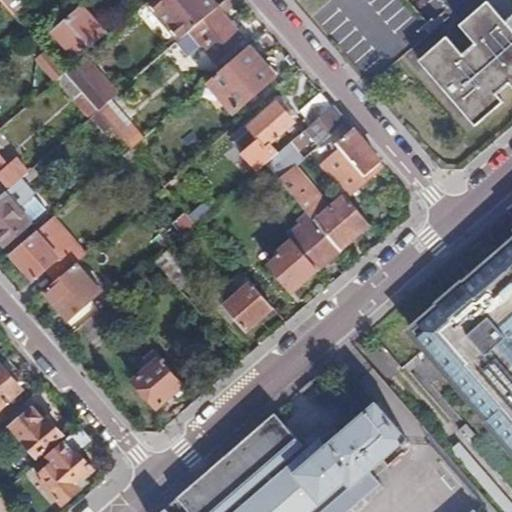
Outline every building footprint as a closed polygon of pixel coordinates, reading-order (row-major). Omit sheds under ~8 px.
[(27,9),(18,0),(0,0),(0,2),(15,19),(27,9)] [(191,31),(216,9),(208,0),(152,0),(147,5),(179,41),(181,39),(191,31)] [(239,0),(226,0),(216,9),(191,31),(202,44),(218,61),(242,39),(223,16),(239,0)] [(511,0),(480,0),(450,26),(466,44),(455,54),(439,36),(412,60),(471,128),(499,104),(492,96),(504,86),(511,94),(511,92),(511,0)] [(97,41),(74,14),(51,35),(75,62),(97,41)] [(191,31),(181,39),(193,53),(202,44),(191,31)] [(275,77),(249,48),(210,82),(237,111),(275,77)] [(65,75),(47,55),(39,62),(57,82),(65,75)] [(106,105),(118,94),(86,57),(65,75),(81,94),(93,106),(98,112),(106,105)] [(65,75),(57,82),(73,101),(81,94),(65,75)] [(93,106),(81,94),(73,101),(89,120),(98,112),(93,106)] [(333,107),(321,94),(301,112),(312,126),(333,107)] [(277,102),(249,126),(260,138),(253,145),(261,154),(295,123),(277,102)] [(128,130),(106,105),(98,112),(120,137),(128,130)] [(333,107),(312,126),(291,143),(303,159),(308,154),(328,137),(346,122),(333,107)] [(381,163),(346,122),(328,137),(337,147),(339,146),(366,176),(381,163)] [(128,130),(120,137),(132,150),(139,144),(143,140),(131,127),(128,130)] [(291,143),(266,165),(279,180),(294,167),(303,159),(291,143)] [(156,163),(139,144),(132,150),(149,168),(156,163)] [(22,178),(29,172),(16,158),(0,172),(0,177),(10,188),(22,178)] [(375,186),(390,173),(381,163),(366,176),(375,186)] [(294,167),(279,180),(315,221),(339,249),(340,250),(369,224),(345,196),(331,208),(294,167)] [(22,178),(10,188),(0,196),(0,239),(4,245),(31,221),(20,207),(35,194),(22,178)] [(189,231),(198,223),(186,210),(178,218),(189,231)] [(54,218),(12,254),(33,278),(49,265),(54,260),(65,272),(78,261),(86,255),(54,218)] [(292,290),(339,249),(315,221),(279,251),(282,255),(271,264),(292,290)] [(199,274),(174,244),(156,260),(181,289),(199,274)] [(511,246),(419,327),(422,331),(418,335),(511,442),(511,344),(505,336),(511,331),(511,246)] [(49,265),(60,277),(65,272),(54,260),(49,265)] [(65,272),(60,277),(44,290),(69,317),(64,321),(73,331),(78,327),(100,308),(91,298),(101,288),(78,261),(65,272)] [(272,306),(251,283),(225,306),(246,330),(272,306)] [(113,297),(100,308),(112,322),(125,311),(113,297)] [(100,308),(78,327),(95,346),(117,327),(112,322),(100,308)] [(183,384),(160,358),(134,381),(156,407),(183,384)] [(0,409),(23,390),(0,363),(0,409)] [(306,511),(319,501),(329,511),(342,511),(361,496),(350,483),(403,436),(372,402),(323,445),(317,440),(301,454),(288,465),(283,460),(265,440),(282,425),(270,413),(157,511),(306,511)] [(45,425),(30,409),(10,427),(36,459),(64,434),(52,420),(45,425)] [(283,460),(299,445),(282,425),(265,440),(283,460)] [(92,437),(82,426),(49,455),(55,462),(38,477),(62,505),(80,490),(76,484),(93,469),(77,449),(92,437)]
